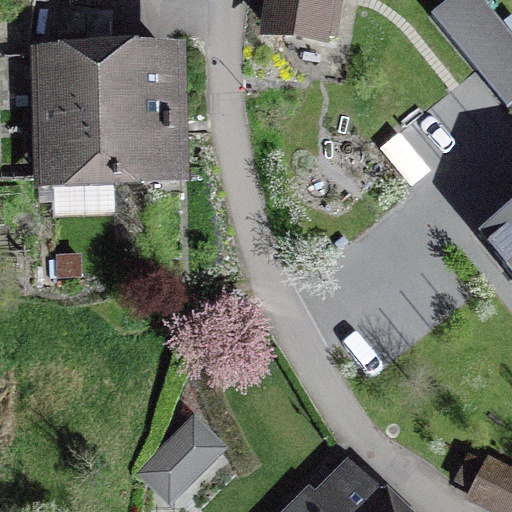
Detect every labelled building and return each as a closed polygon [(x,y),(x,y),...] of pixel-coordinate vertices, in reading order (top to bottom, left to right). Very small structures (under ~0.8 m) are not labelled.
[(275,0),(271,31),(319,38),(319,34),(332,36),(337,0),(275,0)] [(511,36),(482,0),(449,0),(431,15),(506,108),(511,102),(511,36)] [(112,52),(42,54),(43,119),(48,119),(49,163),(85,163),(85,178),(175,176),(173,58),(112,59),(112,52)] [(511,207),(478,235),(511,276),(511,207)] [(172,504),(234,449),(200,412),(138,466),(172,504)] [(511,511),(511,476),(489,465),(472,497),(500,511),(511,511)] [(305,490),(284,511),(396,511),(354,473),(322,506),(305,490)]
